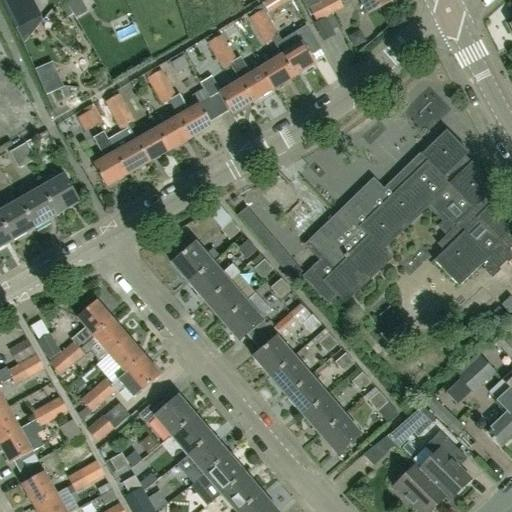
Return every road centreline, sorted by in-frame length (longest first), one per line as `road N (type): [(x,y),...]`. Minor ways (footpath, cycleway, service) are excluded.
road 1 (residential): [(114,242),(367,91),(453,15)]
road 2 (residential): [(337,511),(117,263),(114,242)]
road 3 (residential): [(0,302),(114,242)]
road 4 (residential): [(511,125),(453,15)]
